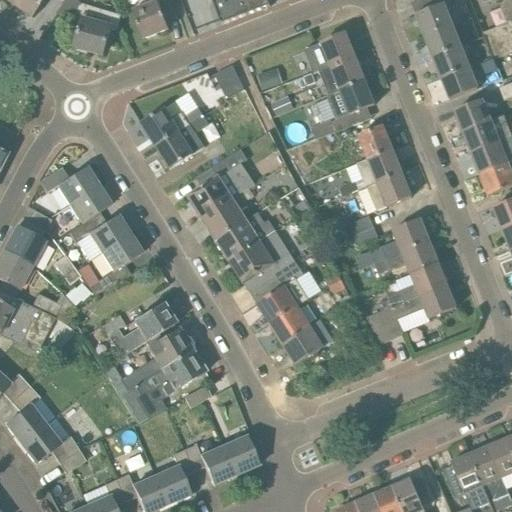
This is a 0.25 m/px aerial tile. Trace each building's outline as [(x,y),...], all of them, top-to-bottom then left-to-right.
[(17,0),(13,6),(33,19),(46,0),(61,0),(65,2),(66,0),(17,0)] [(68,0),(60,12),(72,21),(82,5),(75,0),(68,0)] [(142,0),(145,6),(132,11),(143,41),(169,31),(158,3),(166,0),(142,0)] [(211,0),(222,26),(246,17),(239,0),(211,0)] [(267,0),(239,0),(246,17),(270,8),(267,0)] [(425,39),(452,27),(444,6),(441,6),(438,0),(417,0),(410,3),(416,16),(425,39)] [(504,0),(501,8),(507,24),(511,36),(511,0),(482,0),(485,5),(499,0),(504,0)] [(120,16),(87,6),(75,48),(103,56),(110,30),(116,31),(120,16)] [(433,59),(461,48),(452,27),(425,39),(433,59)] [(508,55),(498,28),(483,34),(485,37),(494,61),(508,55)] [(335,67),(355,59),(346,35),(321,45),(331,69),(335,67)] [(442,81),(469,70),(461,48),(433,59),(442,81)] [(340,92),(365,81),(355,59),(335,67),(331,69),(340,92)] [(226,100),(244,91),(232,67),(214,76),(226,100)] [(286,85),(304,79),(312,76),(309,67),(283,77),(286,85)] [(469,70),(442,81),(450,101),(478,90),(469,70)] [(312,76),(304,79),(307,88),(315,84),(312,76)] [(348,115),(349,117),(375,106),(365,81),(340,92),(340,93),(327,98),(336,120),(348,115)] [(511,84),(499,89),(504,102),(511,99),(511,84)] [(282,101),(270,106),(274,118),(287,113),(282,101)] [(455,113),(463,134),(492,123),(483,101),(455,113)] [(141,125),(156,149),(180,134),(204,119),(198,109),(184,118),(182,114),(171,121),(164,110),(141,125)] [(472,156),(500,144),(511,138),(511,137),(504,118),(492,123),(463,134),(472,156)] [(180,134),(156,149),(171,171),(205,149),(196,135),(209,126),(204,119),(180,134)] [(331,121),(311,129),(316,142),(335,134),(331,121)] [(383,127),(357,138),(366,161),(367,162),(393,151),(383,127)] [(472,156),(480,176),(511,163),(511,138),(500,144),(472,156)] [(246,160),(241,151),(241,150),(216,166),(223,178),(248,162),(246,160)] [(366,190),(367,189),(402,175),(393,151),(367,162),(366,161),(357,165),(366,190)] [(511,163),(480,176),(489,198),(511,188),(511,163)] [(68,207),(98,188),(86,169),(68,181),(62,171),(40,185),(46,195),(56,188),(68,207)] [(367,189),(377,213),(412,199),(402,175),(367,189)] [(225,188),(219,179),(188,199),(202,219),(233,200),(251,189),(243,176),(225,188)] [(355,183),(339,190),(342,199),(358,192),(355,183)] [(98,188),(68,207),(81,226),(93,219),(110,207),(98,188)] [(202,219),(215,241),(247,221),(233,200),(202,219)] [(511,201),(494,209),(502,230),(511,226),(511,201)] [(305,205),(294,212),(299,220),(310,213),(305,205)] [(25,222),(45,233),(50,222),(27,209),(21,220),(25,222)] [(100,255),(130,237),(117,218),(100,229),(93,219),(81,226),(68,234),(75,245),(87,237),(100,255)] [(354,237),(374,229),(369,218),(349,226),(354,237)] [(215,241),(229,263),(261,243),(260,243),(247,221),(215,241)] [(374,266),(429,242),(420,221),(392,232),(396,242),(369,254),(374,266)] [(3,252),(32,269),(46,244),(41,241),(45,233),(25,222),(20,231),(16,229),(3,252)] [(330,229),(336,241),(347,236),(341,224),(330,229)] [(511,226),(502,230),(511,252),(511,251),(511,226)] [(374,229),(354,237),(359,248),(378,240),(374,229)] [(251,281),(257,290),(296,265),(309,257),(302,246),(289,254),(276,233),(260,243),(261,243),(229,263),(244,285),(251,281)] [(130,277),(124,267),(142,255),(130,237),(100,255),(111,273),(88,288),(95,297),(108,289),(109,290),(130,277)] [(74,245),(69,238),(60,243),(65,251),(74,245)] [(409,276),(438,264),(429,242),(374,266),(378,277),(406,266),(409,276)] [(0,282),(19,293),(32,269),(3,252),(0,258),(0,282)] [(81,278),(64,256),(53,265),(69,286),(81,278)] [(392,310),(447,286),(438,264),(409,276),(414,286),(387,298),(391,309),(392,310)] [(257,306),(270,326),(298,308),(309,301),(297,282),(304,277),(296,265),(257,290),(264,301),(257,306)] [(325,281),(329,289),(341,282),(337,274),(325,281)] [(341,282),(329,289),(334,297),(346,290),(341,282)] [(391,309),(366,319),(381,347),(404,337),(398,321),(424,310),(429,321),(456,309),(447,286),(392,310),(391,309)] [(30,310),(54,320),(66,327),(70,321),(66,313),(77,307),(62,293),(56,304),(37,295),(30,310)] [(54,320),(30,310),(0,294),(0,337),(20,347),(45,360),(48,354),(40,349),(54,320)] [(145,344),(146,345),(175,326),(162,306),(133,325),(136,330),(123,338),(118,332),(125,328),(119,317),(101,328),(120,358),(139,348),(145,344)] [(298,308),(270,326),(283,346),(311,329),(311,328),(298,308)] [(318,323),(311,328),(311,329),(283,346),(296,367),(331,344),(318,323)] [(119,396),(134,387),(192,352),(178,331),(157,344),(156,342),(146,349),(153,361),(121,380),(119,376),(114,369),(111,364),(102,369),(119,396)] [(111,364),(114,369),(141,352),(139,348),(120,358),(111,364)] [(165,409),(161,402),(205,374),(192,352),(134,387),(119,396),(138,425),(165,409)] [(0,377),(0,396),(1,395),(11,405),(28,388),(17,376),(9,386),(0,377)] [(28,388),(11,405),(20,415),(4,427),(20,447),(45,428),(30,408),(39,400),(28,388)] [(205,388),(184,400),(190,410),(211,398),(205,388)] [(20,447),(25,454),(35,467),(51,454),(58,465),(78,451),(70,439),(60,447),(45,428),(20,447)] [(245,438),(223,448),(235,478),(258,468),(245,438)] [(489,449),(502,480),(511,475),(511,451),(508,441),(489,449)] [(235,478),(223,448),(200,458),(195,447),(184,452),(193,474),(204,469),(212,488),(235,478)] [(508,495),(502,480),(489,449),(470,457),(483,488),(487,487),(494,502),(508,495)] [(78,451),(58,465),(65,476),(85,463),(78,451)] [(184,452),(172,457),(177,468),(155,478),(167,507),(190,497),(182,479),(193,474),(184,452)] [(471,511),(473,511),(490,504),(483,488),(470,457),(451,465),(452,467),(444,471),(455,499),(464,495),(465,497),(465,496),(471,511)] [(155,478),(132,488),(127,477),(116,482),(125,504),(136,499),(142,511),(157,511),(167,507),(155,478)] [(424,511),(419,499),(425,496),(419,480),(412,483),(411,481),(394,489),(403,511),(424,511)] [(104,487),(109,498),(86,508),(88,511),(115,511),(114,509),(125,504),(116,482),(104,487)] [(374,497),(380,511),(403,511),(394,489),(374,497)] [(358,511),(380,511),(374,497),(356,505),(358,511)]
